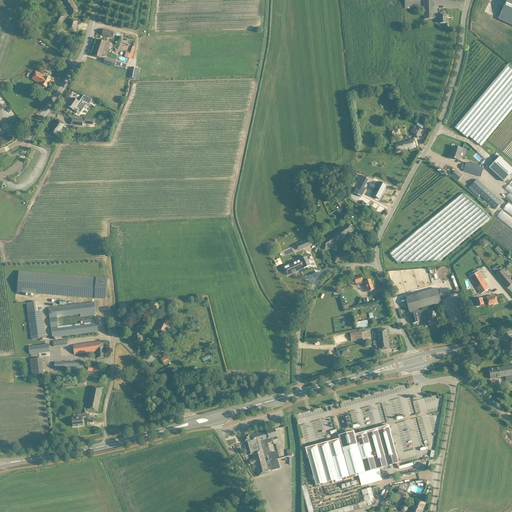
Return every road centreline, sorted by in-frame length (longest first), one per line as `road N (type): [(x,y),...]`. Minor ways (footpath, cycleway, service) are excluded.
road 1 (unclassified): [(378,263),(380,230),(434,134),(456,72),(468,0)]
road 2 (unclassified): [(192,419),(120,340),(105,406),(106,445)]
road 3 (unclassified): [(303,392),(297,345),(311,289),(333,268),(378,263)]
road 4 (unclassified): [(28,135),(77,60),(96,0)]
road 5 (unclassified): [(433,511),(455,379)]
